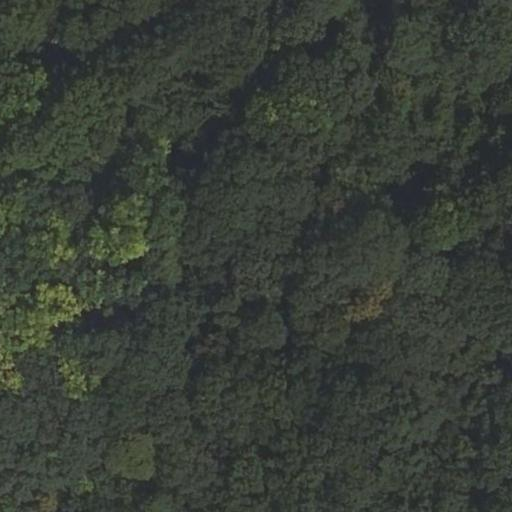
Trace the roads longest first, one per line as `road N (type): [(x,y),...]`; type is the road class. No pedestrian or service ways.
road 1 (track): [(0,30),(83,245),(421,159)]
road 2 (track): [(354,0),(0,412)]
road 3 (track): [(324,511),(466,0)]
